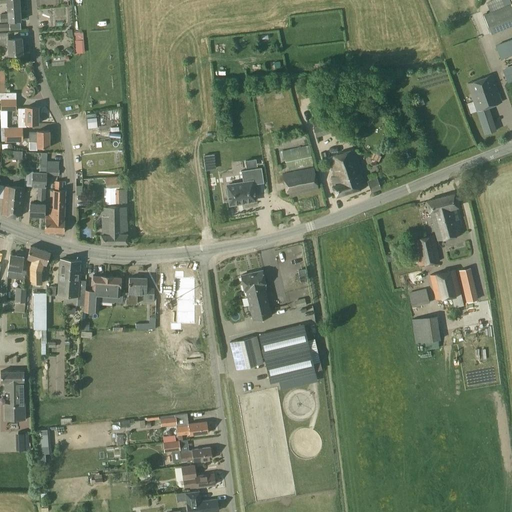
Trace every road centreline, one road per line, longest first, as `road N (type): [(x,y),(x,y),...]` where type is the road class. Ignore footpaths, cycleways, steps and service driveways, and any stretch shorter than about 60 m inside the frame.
road 1 (tertiary): [(202,251),(310,227),(511,148)]
road 2 (residential): [(232,511),(202,251)]
road 3 (residential): [(71,249),(67,148),(44,91),(30,0)]
road 4 (tertiary): [(202,251),(125,256),(71,249)]
